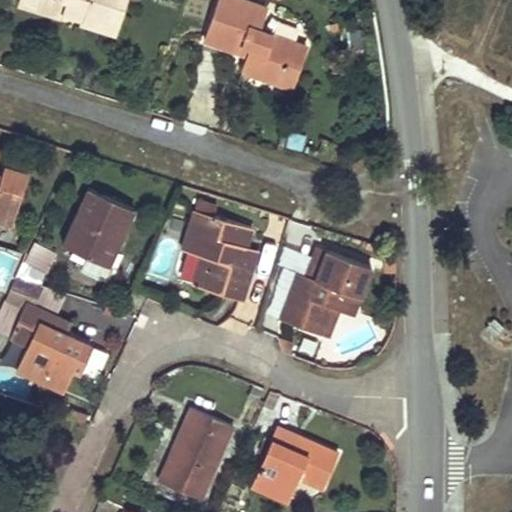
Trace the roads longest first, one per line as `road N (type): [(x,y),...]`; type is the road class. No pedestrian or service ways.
road 1 (residential): [(66,511),(130,372),(165,342),(232,346),(368,396),(423,397)]
road 2 (residential): [(423,397),(416,183),(389,0)]
